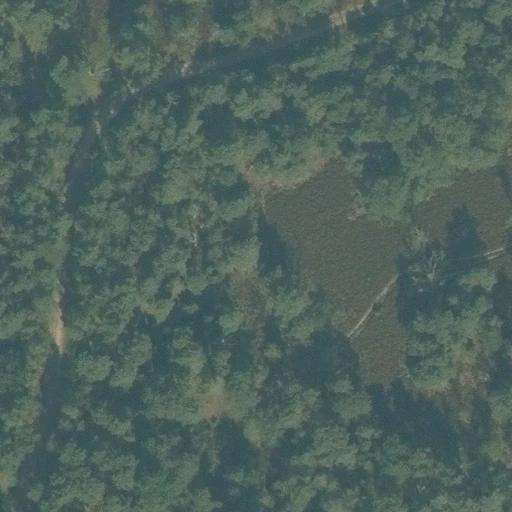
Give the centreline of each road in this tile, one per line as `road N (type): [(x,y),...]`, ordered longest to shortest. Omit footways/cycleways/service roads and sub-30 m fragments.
road 1 (track): [(8,511),(44,374),(69,186),(81,149),(114,98),(388,0)]
road 2 (track): [(221,511),(241,425),(266,390),(337,347),(411,268),(511,247)]
